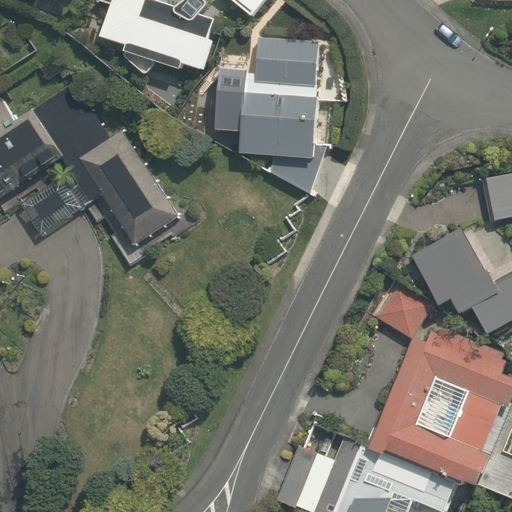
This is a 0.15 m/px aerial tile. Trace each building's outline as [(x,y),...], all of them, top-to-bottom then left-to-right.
[(133,53),(189,71),(191,65),(208,71),(219,37),(151,16),(155,0),(119,0),(107,39),(134,48),(133,53)] [(230,0),(260,21),(275,0),(230,0)] [(322,42),(251,40),(250,71),(228,71),(225,134),(248,135),(247,159),(315,195),(322,42)] [(0,207),(109,137),(77,88),(44,109),(51,120),(0,152),(0,207)] [(103,199),(134,248),(183,216),(129,130),(16,202),(40,239),(103,199)] [(511,173),(491,178),(499,221),(511,218),(511,173)] [(511,279),(494,290),(460,232),(417,256),(447,308),(458,302),(467,317),(479,310),(494,336),(511,325),(511,279)] [(498,450),(511,411),(511,372),(509,372),(511,363),(511,353),(431,324),(437,306),(405,294),(393,328),(414,335),(373,450),(490,492),(504,452),(498,450)] [(315,511),(419,511),(422,505),(440,511),(456,511),(465,488),(342,442),(335,460),(308,449),(289,502),(315,511)]
